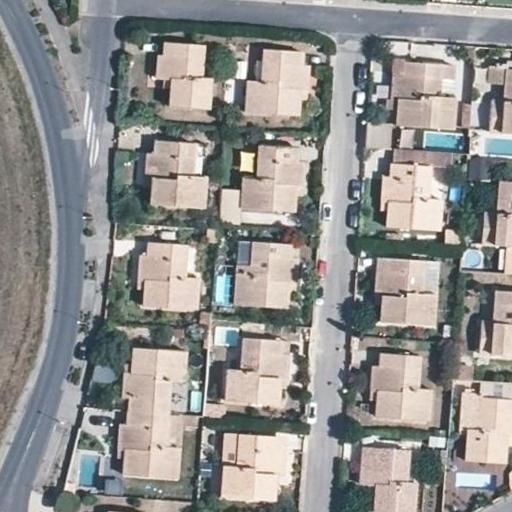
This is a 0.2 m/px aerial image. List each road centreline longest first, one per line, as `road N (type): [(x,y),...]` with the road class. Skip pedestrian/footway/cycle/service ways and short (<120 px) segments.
road 1 (residential): [(352,20),(320,511)]
road 2 (residential): [(2,511),(34,434),(74,278),(73,158)]
road 3 (residential): [(104,3),(352,20)]
road 4 (residential): [(73,158),(47,76),(6,0)]
road 5 (residential): [(352,20),(511,31)]
road 6 (residential): [(73,158),(96,74),(104,3)]
